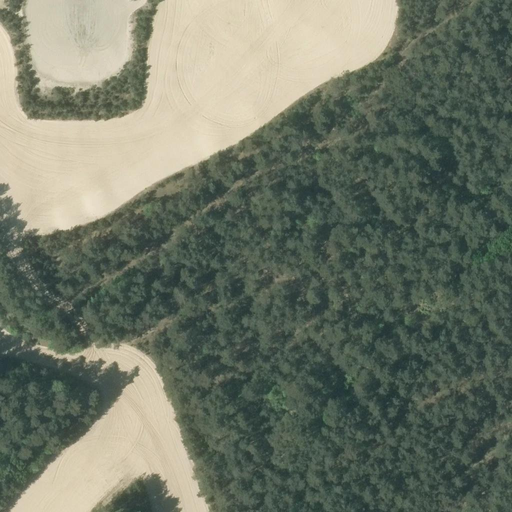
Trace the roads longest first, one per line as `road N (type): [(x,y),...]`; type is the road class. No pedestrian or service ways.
road 1 (track): [(177,511),(144,400),(128,381),(0,342)]
road 2 (track): [(149,434),(94,465),(45,511)]
